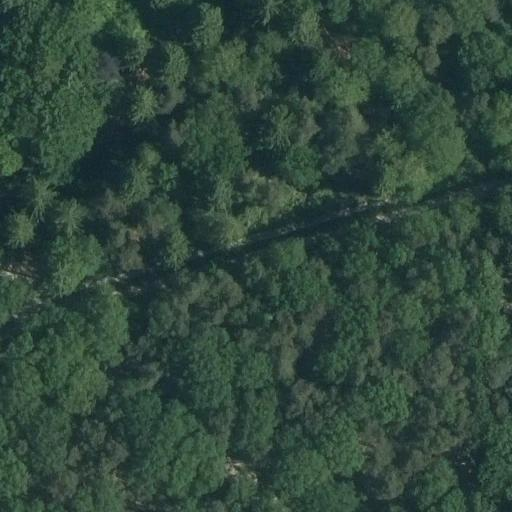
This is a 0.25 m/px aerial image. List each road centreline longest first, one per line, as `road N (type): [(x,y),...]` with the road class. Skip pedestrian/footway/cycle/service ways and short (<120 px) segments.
road 1 (track): [(53,317),(511,186)]
road 2 (track): [(284,511),(43,307)]
road 3 (track): [(103,113),(0,279)]
road 4 (track): [(186,0),(103,113)]
